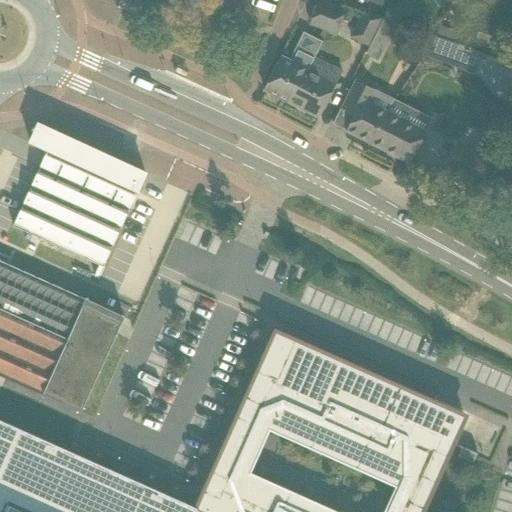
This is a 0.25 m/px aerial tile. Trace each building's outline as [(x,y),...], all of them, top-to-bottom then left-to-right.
[(310,24),(337,33),(345,11),(319,1),(310,24)] [(207,22),(232,32),(238,17),(213,7),(207,22)] [(350,38),(368,47),(382,19),(364,10),(350,38)] [(368,47),(365,54),(377,60),(395,24),(383,18),(382,19),(368,47)] [(475,43),(498,52),(503,38),(480,29),(475,43)] [(281,57),(264,90),(287,102),(304,69),(308,71),(314,59),(322,42),(303,32),(289,61),(281,57)] [(428,55),(477,74),(484,56),(433,36),(428,55)] [(304,69),(287,102),(291,104),(319,118),(328,100),(335,85),(334,85),(304,69)] [(425,132),(370,105),(376,92),(355,82),(341,109),(354,116),(346,132),(410,164),(425,132)] [(47,151),(13,226),(103,267),(145,174),(66,138),(58,134),(38,125),(36,131),(35,132),(30,144),(47,151)] [(484,184),(494,157),(470,148),(465,159),(467,160),(461,176),(484,184)] [(0,376),(80,412),(123,318),(87,302),(88,301),(0,261),(0,376)] [(219,460),(197,509),(0,420),(0,511),(421,511),(452,445),(453,443),(464,417),(276,333),(239,416),(219,460)] [(477,454),(462,447),(461,449),(458,456),(473,463),(477,454)]
